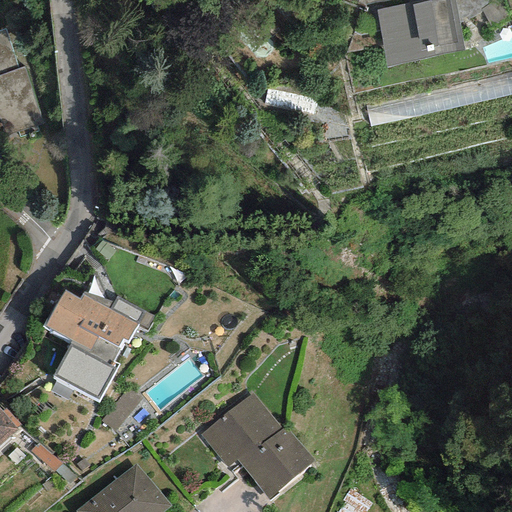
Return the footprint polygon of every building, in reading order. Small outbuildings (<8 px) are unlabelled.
[(454,0),(428,0),(375,10),(386,66),(464,52),(454,0)] [(5,29),(0,30),(0,119),(6,136),(43,124),(23,67),(18,69),(5,29)] [(511,78),(511,74),(365,105),(370,126),(511,95),(511,78)] [(44,326),(73,342),(99,297),(84,292),(79,299),(65,291),(44,326)] [(73,342),(54,377),(98,401),(118,365),(111,361),(122,340),(128,343),(138,325),(147,330),(154,317),(116,296),(113,303),(99,297),(73,342)] [(123,385),(104,421),(120,429),(139,394),(123,385)] [(252,392),(200,434),(228,468),(238,460),(268,497),(313,460),(289,430),(285,433),(252,392)] [(0,443),(17,429),(0,410),(0,443)] [(163,511),(171,506),(137,463),(75,510),(76,511),(163,511)]
